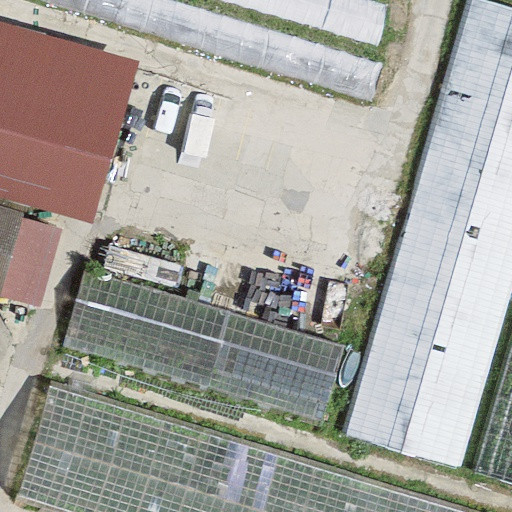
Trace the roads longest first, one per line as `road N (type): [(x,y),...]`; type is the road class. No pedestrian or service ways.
road 1 (track): [(0,3),(393,121),(428,0)]
road 2 (track): [(42,358),(511,496)]
road 3 (track): [(79,233),(340,306),(393,121)]
road 4 (track): [(0,210),(79,233),(0,500)]
